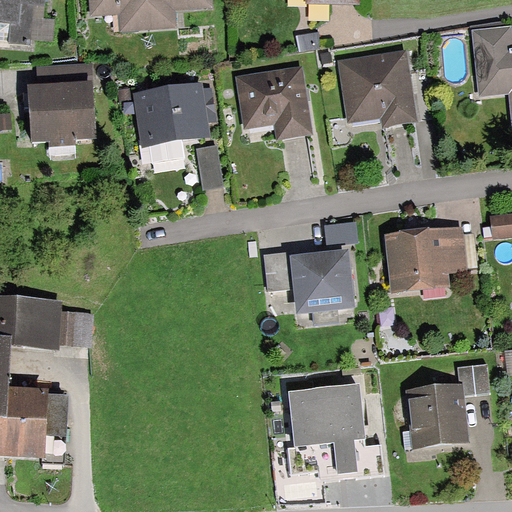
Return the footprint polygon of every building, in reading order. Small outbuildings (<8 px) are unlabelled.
[(40,0),(0,0),(0,24),(8,25),(7,44),(28,46),(28,40),(50,42),(51,21),(39,20),(40,0)] [(204,0),(85,0),(86,15),(115,14),(115,29),(173,27),(173,10),(205,9),(204,0)] [(507,28),(471,31),(477,98),(509,95),(511,126),(511,46),(509,47),(507,28)] [(315,52),(316,35),(295,34),(294,51),(315,52)] [(402,53),(335,63),(343,120),(373,115),(374,126),(412,121),(402,53)] [(297,68),(237,76),(244,125),(273,121),(275,137),(306,133),(297,68)] [(92,80),(24,83),(27,142),(95,138),(92,80)] [(198,88),(134,96),(140,142),(204,134),(198,88)] [(221,186),(214,148),(196,151),(203,189),(221,186)] [(511,214),(490,216),(492,240),(511,238),(511,214)] [(333,249),(364,243),(360,222),(329,227),(333,249)] [(471,232),(387,236),(390,289),(443,286),(443,272),(472,270),(471,232)] [(348,306),(344,253),(290,258),(292,281),(294,310),(348,306)] [(292,281),(290,258),(290,254),(263,256),(265,284),(292,281)] [(0,453),(61,456),(64,394),(3,391),(5,342),(89,345),(90,315),(57,313),(57,303),(0,300),(0,453)] [(505,372),(511,370),(511,350),(503,352),(505,372)] [(456,368),(458,387),(459,396),(486,393),(483,366),(456,368)] [(458,387),(409,391),(413,446),(463,441),(459,396),(458,387)] [(360,389),(290,397),(299,479),(369,470),(360,389)]
